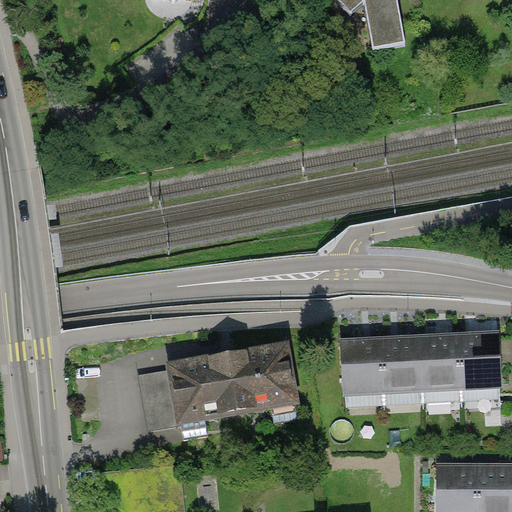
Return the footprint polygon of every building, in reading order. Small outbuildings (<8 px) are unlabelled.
[(350,18),(363,5),(370,56),(402,50),(394,0),(336,0),(334,2),(350,18)] [(482,340),(443,342),(402,344),(364,345),(342,346),(344,396),(501,389),(499,339),(482,340)] [(291,343),(168,364),(170,370),(179,424),(301,403),(291,343)] [(179,424),(170,370),(142,375),(152,433),(180,429),(179,424)] [(187,511),(183,465),(101,472),(104,511),(187,511)] [(511,511),(511,471),(499,472),(461,472),(436,472),(435,511),(511,511)]
